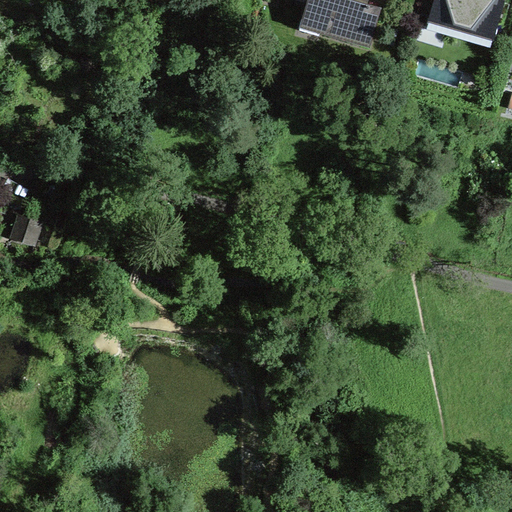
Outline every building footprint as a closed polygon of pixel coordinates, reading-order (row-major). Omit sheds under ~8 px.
[(380,8),(367,4),(368,1),(364,0),(310,0),(305,21),(320,25),(319,30),(370,45),(380,8)] [(434,0),(430,18),(429,20),(473,32),(475,24),(496,30),(496,29),(504,0),(434,0)] [(74,68),(86,74),(92,63),(80,57),(74,68)] [(412,63),(409,74),(451,86),(454,76),(412,63)] [(34,244),(41,222),(24,216),(19,214),(12,237),(34,244)] [(33,317),(45,320),(51,297),(41,294),(39,303),(36,302),(33,317)]
